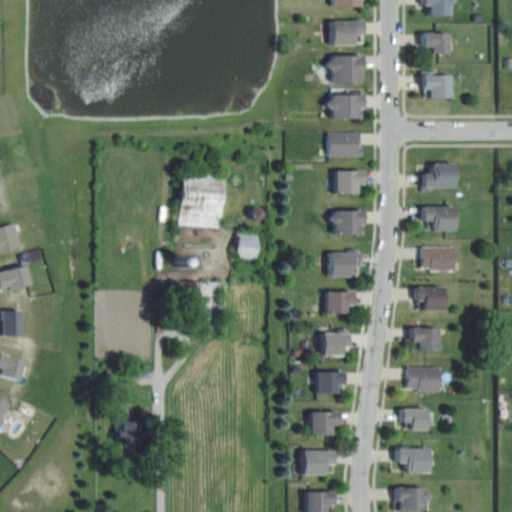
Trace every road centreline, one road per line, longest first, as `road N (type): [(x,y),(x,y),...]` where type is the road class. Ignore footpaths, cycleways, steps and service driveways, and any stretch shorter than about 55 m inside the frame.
road 1 (residential): [(362,511),(390,228),(390,0)]
road 2 (residential): [(511,129),(390,132)]
